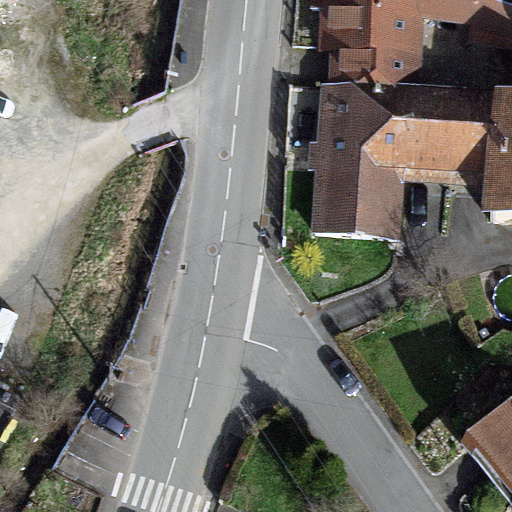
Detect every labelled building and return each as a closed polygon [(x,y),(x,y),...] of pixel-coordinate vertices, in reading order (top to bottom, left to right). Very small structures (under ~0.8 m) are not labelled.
[(415,14),(498,24),(511,26),(511,3),(497,0),(310,0),(309,15),(324,16),(323,47),(335,48),(333,89),(412,95),(415,14)] [(333,89),(323,88),(314,233),(396,241),(400,180),(401,167),(450,170),(457,98),(412,95),(333,89)] [(511,221),(511,102),(457,98),(450,170),(494,173),(493,186),(489,220),(511,221)] [(401,167),(400,180),(448,183),(450,170),(401,167)] [(493,186),(494,173),(450,170),(448,183),(493,186)] [(0,369),(0,386),(28,403),(35,391),(0,369)] [(0,450),(28,403),(0,386),(0,450)] [(466,444),(511,497),(511,406),(511,405),(466,444)]
